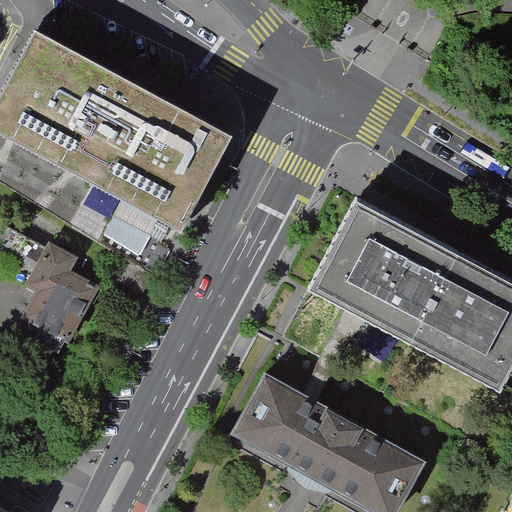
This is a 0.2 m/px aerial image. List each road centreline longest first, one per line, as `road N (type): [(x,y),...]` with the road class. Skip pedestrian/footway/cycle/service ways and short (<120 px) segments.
road 1 (secondary): [(315,87),(105,511)]
road 2 (secondary): [(315,87),(511,198)]
road 3 (secondary): [(135,0),(231,64),(315,87)]
